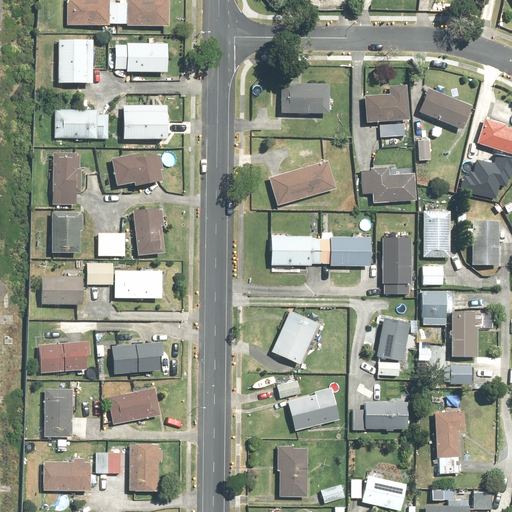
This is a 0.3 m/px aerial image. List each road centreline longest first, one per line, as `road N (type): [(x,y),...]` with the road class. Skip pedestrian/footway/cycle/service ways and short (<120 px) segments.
road 1 (tertiary): [(213,511),(218,37)]
road 2 (residential): [(218,37),(437,38),(511,62)]
